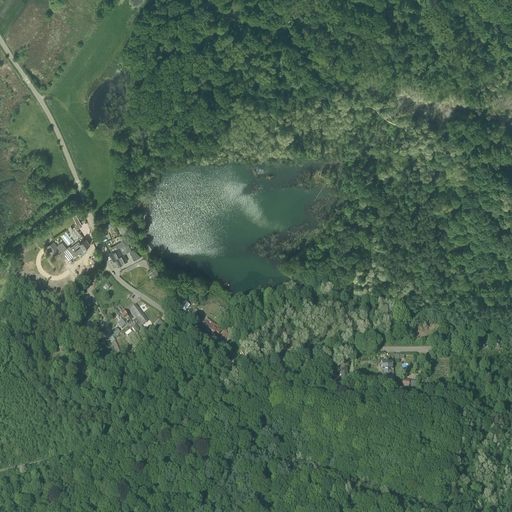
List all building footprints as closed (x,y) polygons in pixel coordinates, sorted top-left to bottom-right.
[(117,197),(110,206),(112,208),(119,198),(117,197)] [(86,239),(79,244),(78,242),(70,248),(69,246),(62,252),(59,254),(63,260),(67,258),(69,260),(90,244),(86,239)] [(60,252),(54,241),(46,247),(52,257),(60,252)] [(124,255),(126,253),(129,252),(131,251),(128,245),(125,247),(124,246),(110,254),(113,260),(121,256),(124,255)] [(113,260),(116,267),(125,263),(123,259),(125,258),(124,255),(113,260)] [(155,276),(151,271),(151,269),(147,272),(152,278),(155,276)] [(143,328),(141,326),(147,322),(135,306),(129,310),(136,319),(133,321),(135,324),(134,324),(136,326),(139,330),(141,328),(143,328)] [(133,323),(124,312),(120,315),(127,323),(126,323),(129,326),(133,323)] [(116,318),(120,322),(118,324),(121,328),(126,323),(127,323),(120,315),(116,318)] [(217,330),(208,324),(210,322),(206,319),(201,327),(213,335),(214,333),(218,336),(221,330),(218,328),(217,330)] [(160,330),(165,325),(159,320),(154,325),(160,330)] [(120,352),(117,344),(114,341),(115,341),(114,338),(120,333),(117,328),(109,334),(110,335),(107,337),(112,343),(112,342),(115,346),(118,352),(119,352),(119,353),(120,352)] [(237,345),(242,348),(246,351),(248,349),(239,342),(237,345)] [(399,379),(398,386),(409,387),(410,381),(399,379)]
